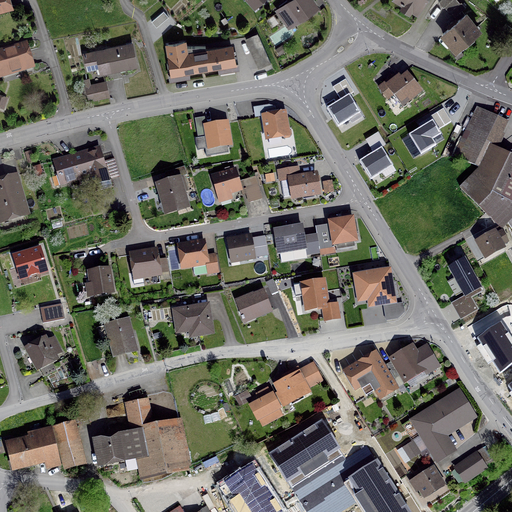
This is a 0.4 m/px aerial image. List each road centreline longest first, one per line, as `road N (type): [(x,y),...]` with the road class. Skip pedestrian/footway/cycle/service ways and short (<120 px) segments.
road 1 (residential): [(441,325),(205,355),(0,415)]
road 2 (residential): [(106,113),(143,239),(361,198)]
road 3 (residential): [(291,80),(106,113)]
road 4 (residential): [(362,27),(511,96)]
road 5 (residential): [(361,198),(441,325)]
road 6 (residential): [(291,80),(361,198)]
road 7 (residential): [(0,482),(62,485),(113,499),(123,511)]
road 8 (residential): [(441,325),(511,430)]
